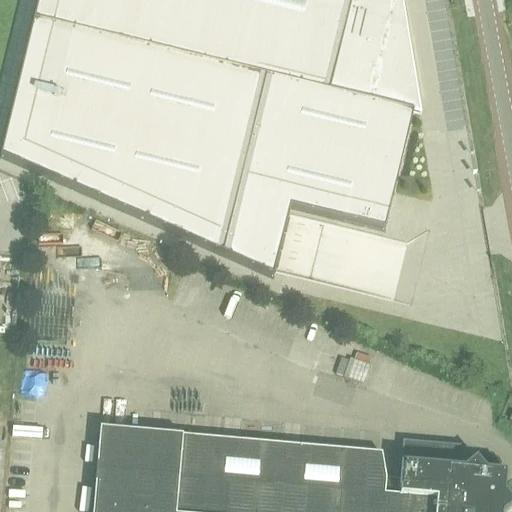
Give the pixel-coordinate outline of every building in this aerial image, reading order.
[(37,0),(0,158),(273,280),(291,206),(386,229),(413,116),(391,111),(400,72),(407,74),(393,0),(37,0)] [(374,242),(393,287),(427,273),(408,227),(374,242)] [(45,252),(70,250),(70,237),(45,238),(45,252)] [(354,382),(372,388),(381,362),(363,356),(354,382)] [(500,511),(510,503),(472,458),(464,466),(461,460),(462,446),(402,441),(399,479),(386,478),(381,455),(99,430),(96,464),(91,511),(500,511)]
